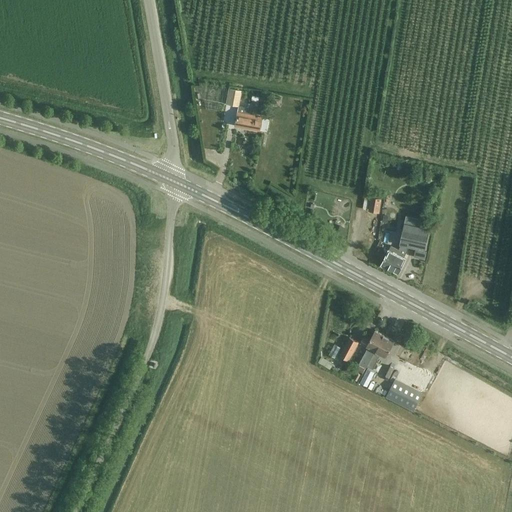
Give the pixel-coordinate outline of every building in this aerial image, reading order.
[(238,107),(241,92),(229,89),(226,104),(238,107)] [(238,107),(235,126),(259,131),(262,117),(250,115),(251,109),(238,107)] [(379,212),(381,199),(372,197),(370,211),(379,212)] [(391,246),(389,250),(381,265),(398,274),(406,258),(404,258),(408,249),(409,247),(415,248),(414,257),(425,259),(427,251),(425,250),(430,229),(404,224),(400,245),(401,245),(399,249),(391,246)] [(376,330),(371,339),(365,336),(361,344),(367,347),(371,350),(368,355),(372,357),(376,351),(380,343),(383,344),(387,336),(376,330)] [(372,357),(367,366),(373,369),(381,354),(387,357),(395,341),(387,336),(383,344),(380,343),(376,351),(372,357)] [(350,337),(340,355),(349,360),(359,342),(350,337)] [(364,357),(361,362),(367,365),(370,360),(364,357)] [(388,359),(378,371),(387,379),(397,367),(388,359)] [(395,379),(385,398),(413,412),(423,394),(395,379)]
